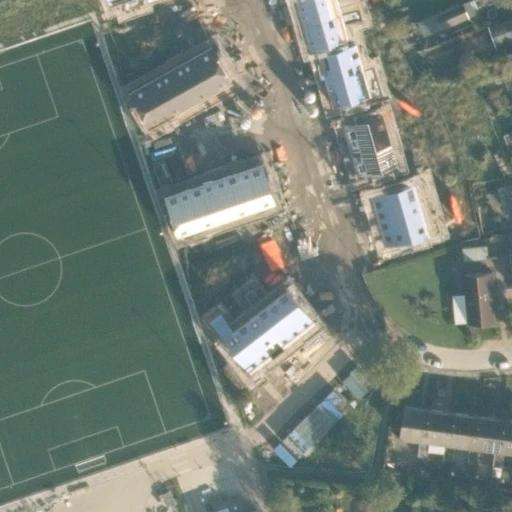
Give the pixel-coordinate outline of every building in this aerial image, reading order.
[(108,0),(110,6),(119,2),(122,9),(139,3),(137,0),(108,0)] [(294,0),(302,24),(341,13),(337,0),(294,0)] [(468,17),(475,14),(468,0),(462,3),(468,17)] [(436,14),(442,27),(442,28),(468,17),(462,3),(436,14)] [(341,13),(302,24),(309,49),(348,38),(344,23),(361,18),(358,8),(341,13)] [(442,27),(436,14),(436,13),(417,21),(423,35),(442,27)] [(511,40),(511,16),(488,26),(495,46),(511,40)] [(182,43),(177,35),(165,42),(169,50),(182,43)] [(182,43),(169,50),(174,58),(186,52),(182,43)] [(356,43),(317,55),(324,80),(363,69),(356,43)] [(142,61),(136,49),(127,53),(133,65),(142,61)] [(207,49),(187,60),(207,96),(227,84),(207,49)] [(187,60),(166,72),(186,107),(207,96),(187,60)] [(142,61),(133,65),(140,77),(149,72),(142,61)] [(363,69),(324,80),(331,105),(345,101),(348,113),(374,106),(371,95),(380,93),(373,66),(363,69)] [(166,72),(145,83),(165,119),(186,107),(166,72)] [(480,77),(462,83),(467,100),(485,94),(480,77)] [(409,82),(384,85),(387,106),(411,102),(409,82)] [(145,83),(125,95),(144,130),(165,119),(145,83)] [(382,112),(343,123),(350,148),(389,137),(382,112)] [(424,132),(421,122),(408,126),(411,136),(424,132)] [(411,136),(408,126),(395,130),(398,140),(411,136)] [(389,137),(350,148),(357,173),(396,162),(389,137)] [(261,166),(237,174),(250,213),(275,204),(261,166)] [(386,190),(369,195),(377,220),(421,207),(431,205),(424,179),(425,179),(422,166),(383,177),(386,190)] [(237,174),(213,183),(226,221),(250,213),(237,174)] [(504,211),(511,208),(511,182),(497,187),(504,211)] [(213,183),(189,191),(202,229),(226,221),(213,183)] [(189,191),(164,200),(178,238),(202,229),(189,191)] [(421,207),(377,220),(384,245),(411,238),(414,249),(443,241),(439,229),(438,230),(435,221),(426,223),(421,207)] [(262,232),(257,219),(248,222),(252,235),(262,232)] [(266,244),(262,232),(252,235),(257,248),(266,244)] [(214,248),(210,235),(200,239),(205,251),(214,248)] [(462,247),(463,260),(489,258),(488,245),(462,247)] [(214,248),(205,251),(209,264),(219,261),(214,248)] [(493,290),(492,272),(460,275),(462,293),(464,293),(467,323),(494,320),(491,290),(493,290)] [(252,286),(243,293),(256,310),(244,319),(272,355),(293,339),(265,303),(252,286)] [(286,287),(265,303),(293,339),(295,337),(297,339),(304,333),(303,332),(314,323),(286,287)] [(219,312),(210,319),(250,372),(272,355),(244,319),(232,329),(219,312)] [(500,416),(487,416),(487,445),(501,445),(501,430),(511,430),(511,396),(499,397),(500,416)] [(397,491),(399,475),(385,474),(383,489),(397,491)]
